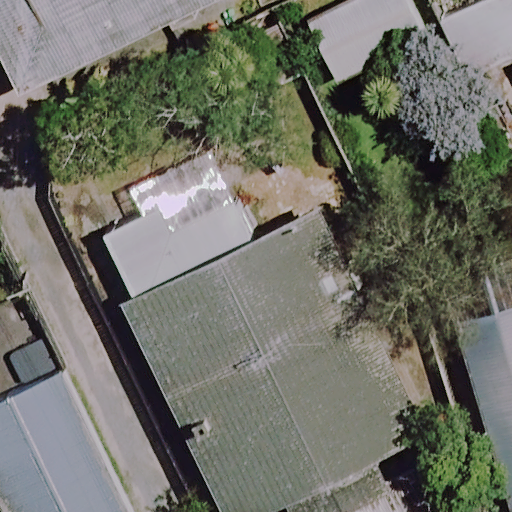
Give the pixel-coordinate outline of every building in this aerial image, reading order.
[(217,0),(0,0),(0,61),(17,97),(217,0)] [(421,36),(402,0),(364,0),(330,18),(357,69),(421,36)] [(511,54),(511,0),(478,0),(435,22),(463,79),(511,54)] [(412,511),(386,452),(427,434),(325,203),(248,237),(208,146),(108,188),(122,217),(94,230),(126,298),(112,305),(210,511),(250,511),(290,494),(298,511),(412,511)] [(511,479),(511,242),(448,261),(511,479)] [(0,511),(109,511),(50,380),(0,402),(0,511)]
